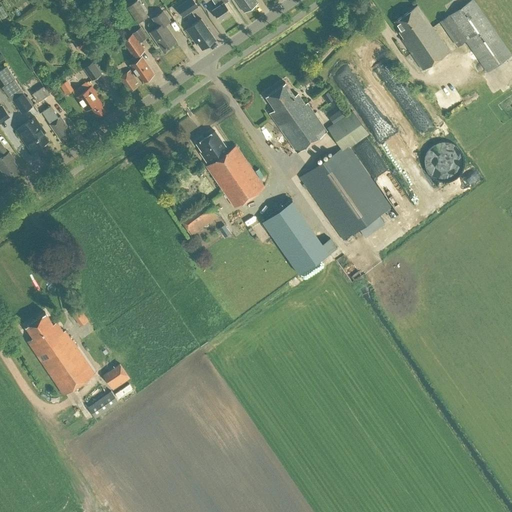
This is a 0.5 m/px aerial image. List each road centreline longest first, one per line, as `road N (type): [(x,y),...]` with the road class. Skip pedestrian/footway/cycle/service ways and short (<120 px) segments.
road 1 (unclassified): [(0,203),(293,0)]
road 2 (track): [(0,350),(31,399),(46,407),(76,399),(99,370)]
road 3 (track): [(76,399),(86,415),(63,442),(88,511)]
